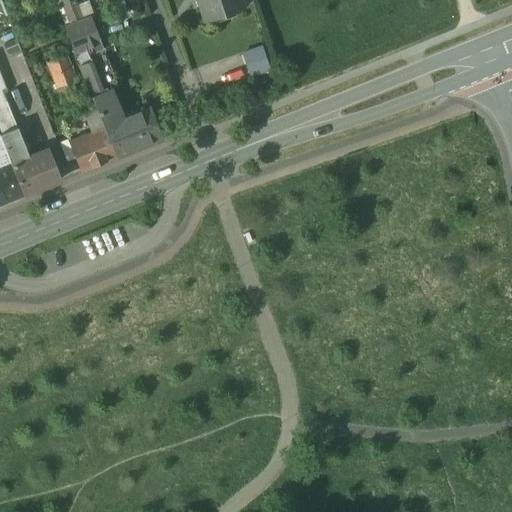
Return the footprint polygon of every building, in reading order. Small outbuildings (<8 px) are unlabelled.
[(89,0),(86,0),(80,3),(78,0),(59,0),(69,22),(95,11),(89,0)] [(240,0),(197,0),(205,21),(243,8),(240,0)] [(90,18),(65,28),(75,52),(99,43),(90,18)] [(75,81),(60,44),(43,50),(57,88),(75,81)] [(252,76),(274,69),(265,44),(244,51),(252,76)] [(148,108),(118,121),(112,107),(116,105),(96,58),(80,65),(97,111),(116,156),(161,139),(148,108)] [(17,129),(0,85),(0,135),(17,129)] [(116,156),(97,111),(84,117),(91,133),(69,141),(81,171),(116,156)] [(46,150),(24,159),(15,135),(2,141),(5,148),(23,194),(58,180),(46,150)] [(0,203),(23,194),(5,148),(0,150),(0,203)]
